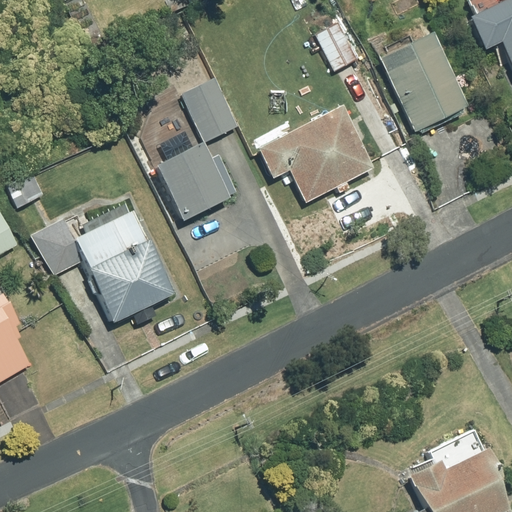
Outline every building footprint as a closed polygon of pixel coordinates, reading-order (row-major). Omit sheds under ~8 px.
[(511,0),(505,0),(464,20),(480,52),(497,44),(511,74),(511,0)] [(312,35),(332,73),(355,60),(335,22),(312,35)] [(428,34),(376,61),(412,134),(465,107),(428,34)] [(178,95),(202,144),(233,128),(210,80),(178,95)] [(338,107),(252,151),(268,181),(286,172),(302,204),(371,170),(338,107)] [(196,146),(150,169),(179,224),(223,200),(196,146)] [(1,187),(13,209),(40,195),(28,174),(1,187)] [(59,220),(29,236),(51,276),(78,263),(109,325),(131,314),(136,325),(155,316),(149,305),(168,295),(126,214),(70,240),(59,220)] [(0,223),(0,253),(13,246),(0,223)] [(17,339),(11,328),(14,326),(0,302),(0,380),(26,366),(12,342),(17,339)] [(434,456),(404,471),(424,511),(505,511),(503,507),(506,506),(492,478),(497,476),(480,442),(438,465),(434,456)]
